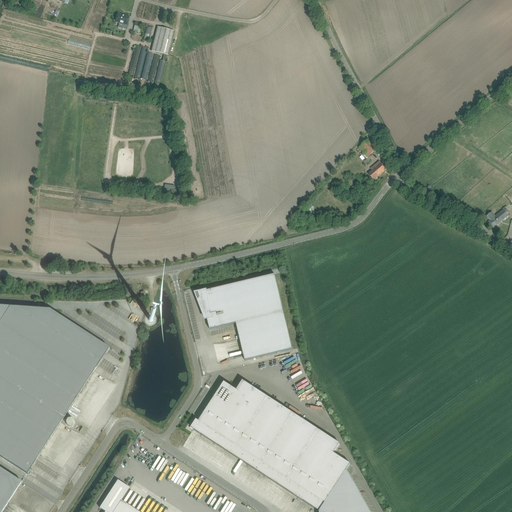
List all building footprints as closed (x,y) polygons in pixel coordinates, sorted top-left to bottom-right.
[(57,19),(63,7),(55,3),(49,15),(57,19)] [(122,15),(117,14),(115,23),(123,24),(122,29),(125,30),(126,25),(127,25),(129,17),(124,15),(124,16),(122,16),(122,15)] [(168,55),(174,31),(157,27),(151,51),(168,55)] [(136,46),(130,75),(135,76),(135,78),(155,82),(157,74),(151,73),(155,55),(148,54),(149,49),(143,48),(143,47),(136,46)] [(162,57),(156,83),(162,85),(168,58),(162,57)] [(359,148),(364,153),(361,155),(365,159),(367,157),(376,150),(368,140),(359,148)] [(368,174),(373,180),(379,175),(380,176),(387,170),(379,161),(371,169),(372,170),(372,169),(373,170),(368,174)] [(356,182),(352,179),(347,186),(351,188),(356,182)] [(492,212),(486,216),(490,221),(488,222),(493,229),(499,224),(499,223),(508,216),(503,209),(495,215),(492,212)] [(293,350),(275,275),(206,291),(196,293),(206,320),(207,319),(210,330),(236,324),(245,361),(293,350)] [(27,474),(109,348),(49,310),(0,306),(0,456),(28,475),(28,474),(27,474)] [(192,425),(192,426),(194,428),(194,430),(320,511),(319,511),(370,511),(347,470),(350,464),(341,458),(334,453),(340,444),(243,381),(237,390),(224,382),(199,421),(196,419),(192,425)] [(0,511),(1,511),(21,483),(22,484),(22,483),(0,468),(0,511)] [(138,511),(121,501),(129,488),(118,480),(99,508),(105,511),(138,511)]
